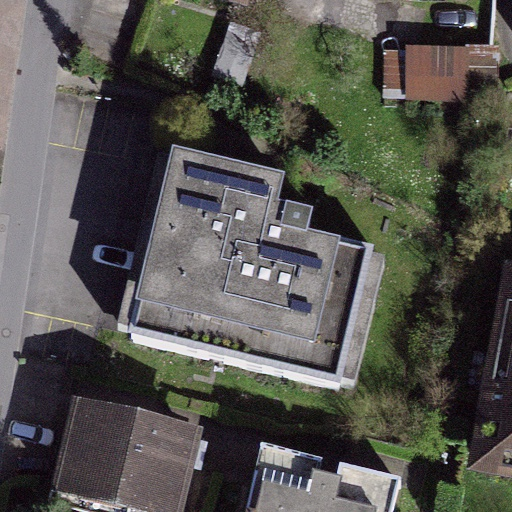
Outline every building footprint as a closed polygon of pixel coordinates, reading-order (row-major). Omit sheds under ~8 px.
[(405,97),(498,94),(497,53),(403,56),(405,97)] [(285,178),(173,152),(128,342),(341,392),(344,383),(354,386),(383,264),(372,261),(375,250),(308,234),(314,213),(278,204),(285,178)] [(511,270),(479,463),(511,468),(511,270)] [(151,419),(82,400),(55,499),(101,511),(176,511),(198,431),(151,419)] [(388,511),(394,488),(320,470),(262,455),(247,511),(388,511)]
